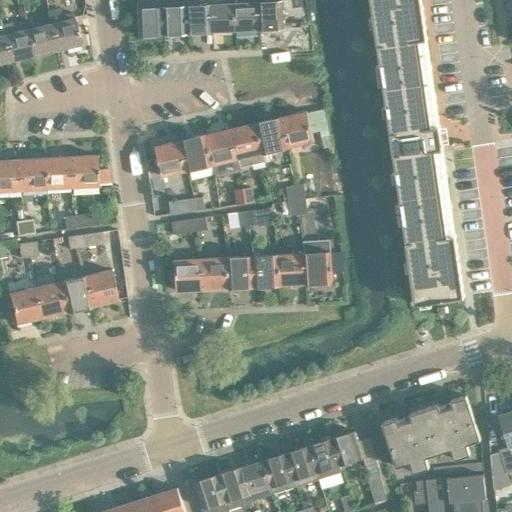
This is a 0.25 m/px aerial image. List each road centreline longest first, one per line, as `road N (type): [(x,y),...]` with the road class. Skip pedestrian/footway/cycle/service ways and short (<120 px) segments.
road 1 (residential): [(170,451),(103,0)]
road 2 (residential): [(170,451),(511,340)]
road 3 (residential): [(511,340),(465,0)]
road 4 (residential): [(0,505),(170,451)]
